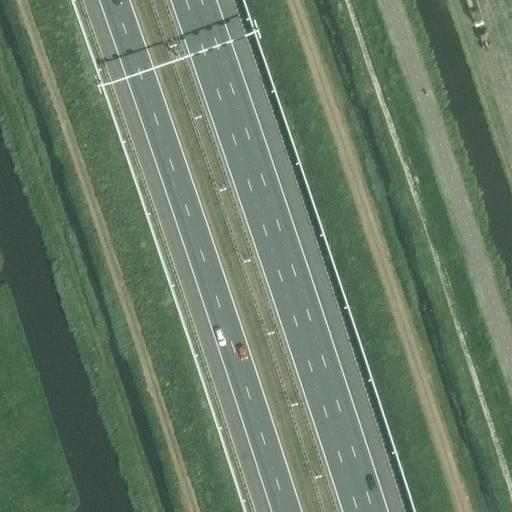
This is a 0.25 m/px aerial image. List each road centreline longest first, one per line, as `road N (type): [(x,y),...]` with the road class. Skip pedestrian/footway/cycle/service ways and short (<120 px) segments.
road 1 (track): [(19,0),(193,511)]
road 2 (motorway): [(113,0),(285,511)]
road 3 (track): [(463,511),(292,0)]
road 4 (motorway): [(364,511),(193,0)]
road 5 (unknown): [(511,510),(343,0)]
